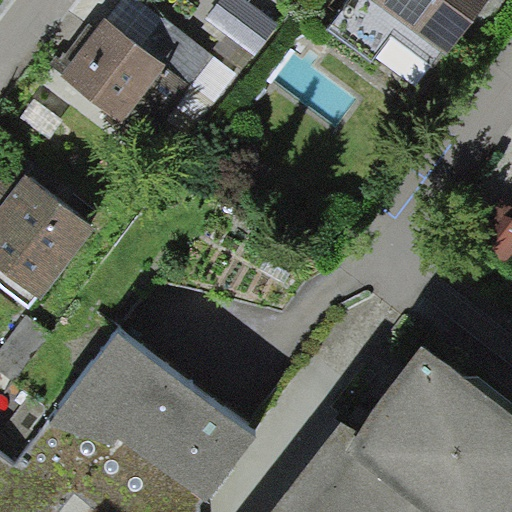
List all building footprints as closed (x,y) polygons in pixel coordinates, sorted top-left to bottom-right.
[(243,72),(280,28),(245,0),(221,0),(205,19),(228,38),(217,50),(243,72)] [(357,0),(350,10),(434,71),(485,0),(357,0)] [(59,86),(142,154),(168,123),(186,138),(237,77),(167,19),(138,54),(107,28),(59,86)] [(0,214),(0,268),(41,298),(90,231),(24,182),(0,214)] [(257,451),(258,432),(186,379),(121,333),(13,464),(0,455),(0,511),(62,511),(72,501),(88,511),(205,511),(206,511),(257,451)] [(511,511),(511,434),(422,365),(359,446),(342,433),(280,511),(511,511)]
